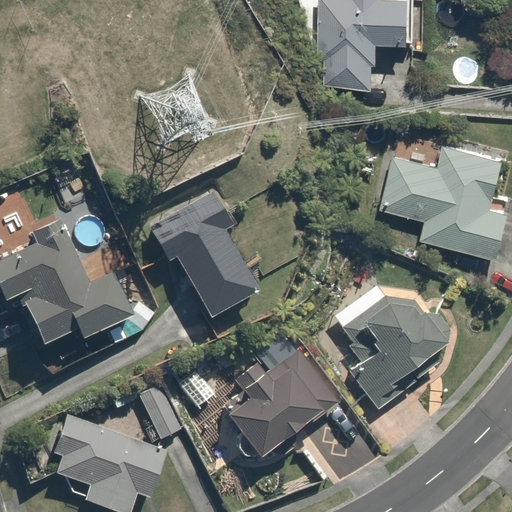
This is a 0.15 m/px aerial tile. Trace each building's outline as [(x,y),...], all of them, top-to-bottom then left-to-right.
[(309,0),(312,86),(368,85),(367,37),(403,36),(402,0),(309,0)] [(414,238),(489,253),(500,198),(488,195),(496,153),(436,141),(432,161),(385,151),(373,208),(418,217),(414,238)] [(231,221),(210,185),(141,226),(163,264),(173,258),(211,321),(256,294),(217,229),(231,221)] [(78,349),(142,321),(119,270),(90,283),(63,221),(33,234),(39,247),(0,264),(0,281),(7,297),(16,293),(42,352),(73,338),(78,349)] [(348,377),(373,407),(427,362),(417,350),(428,341),(431,344),(447,331),(435,308),(418,311),(409,297),(377,295),(336,328),(349,344),(345,347),(355,360),(349,365),(354,372),(348,377)] [(261,457),(330,403),(292,354),(264,376),(253,362),(232,379),(249,400),(229,416),(261,457)] [(156,383),(133,394),(154,436),(177,425),(156,383)] [(173,452),(60,412),(46,452),(64,459),(58,476),(91,487),(85,504),(108,511),(130,511),(138,492),(157,498),(173,452)]
